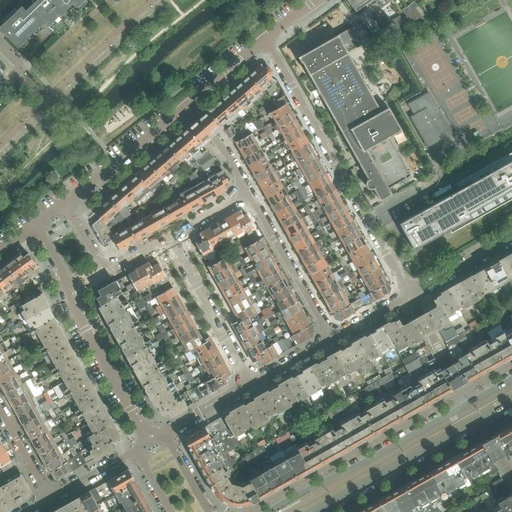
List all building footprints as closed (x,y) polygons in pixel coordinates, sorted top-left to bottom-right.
[(48,27),(69,6),(72,3),(69,0),(36,0),(29,7),(44,22),(48,27)] [(367,9),(360,0),(346,0),(355,11),(355,12),(358,16),(367,9)] [(376,3),(374,0),(360,0),(367,9),(376,3)] [(30,35),(40,26),(44,22),(29,7),(26,10),(22,6),(0,26),(0,29),(18,47),(30,35)] [(401,130),(388,107),(381,112),(347,52),(361,45),(351,27),(321,44),(322,46),(300,58),(368,180),(367,181),(366,185),(368,188),(372,189),(373,189),(380,201),(392,194),(388,188),(411,176),(389,137),(401,130)] [(275,82),(269,75),(271,74),(272,71),(269,68),(266,68),(264,69),(261,65),(249,76),(262,91),(267,87),(268,88),(275,82)] [(262,91),(249,76),(240,83),(246,90),(245,91),(248,96),(247,97),(251,103),(259,96),(258,95),(262,91)] [(248,96),(245,91),(246,90),(240,83),(228,93),(242,109),(246,104),(247,106),(251,103),(247,97),(248,96)] [(451,133),(442,117),(439,112),(428,92),(426,94),(408,104),(414,115),(411,117),(427,147),(451,133)] [(242,109),(228,93),(220,101),(226,108),(223,110),(227,114),(226,116),(230,121),(237,115),(241,119),(246,115),(241,109),(242,109)] [(277,110),(286,104),(289,102),(286,96),(275,101),(274,100),(270,102),(277,110)] [(226,116),(227,114),(223,110),(226,108),(220,101),(198,120),(212,136),(222,128),(221,127),(225,124),(226,125),(230,121),(226,116)] [(274,121),(290,112),(286,104),(277,110),(268,114),(270,118),(272,117),(274,121)] [(277,130),(294,120),(290,112),(274,121),(277,125),(275,126),(277,130)] [(202,145),(212,136),(198,120),(179,136),(185,143),(184,145),(185,145),(189,150),(187,151),(192,156),(196,161),(201,166),(213,158),(209,153),(204,156),(199,151),(199,150),(198,148),(202,145)] [(257,130),(250,120),(243,126),(246,130),(242,132),(246,137),(251,134),(257,130)] [(259,120),(254,124),(258,130),(263,127),(259,120)] [(283,136),(299,127),(294,120),(277,130),(279,134),(281,133),(283,136)] [(234,131),(230,127),(225,131),(230,138),(241,130),(239,128),(234,131)] [(285,145),(303,135),(299,127),(283,136),(285,140),(283,141),(285,145)] [(246,137),(242,132),(241,130),(230,138),(235,143),(236,142),(246,137)] [(241,150),(258,140),(256,136),(253,138),(251,134),(246,137),(236,142),(241,150)] [(292,152),(308,143),(303,135),(285,145),(288,150),(290,148),(292,152)] [(189,150),(185,145),(184,145),(185,143),(179,136),(168,146),(182,162),(187,158),(188,160),(192,156),(187,151),(189,150)] [(260,145),(258,140),(241,150),(245,158),(261,149),(259,146),(260,145)] [(297,160),(312,151),(308,143),(292,152),(294,156),(290,159),(293,162),(297,160)] [(182,162),(168,146),(159,154),(166,161),(164,162),(169,167),(167,169),(172,174),(179,168),(177,166),(182,162)] [(249,166),(267,156),(265,152),(263,153),(261,149),(245,158),(249,166)] [(459,154),(456,149),(446,154),(449,159),(459,154)] [(301,168),(317,159),(312,151),(297,160),(301,168)] [(424,210),(399,224),(414,250),(449,230),(451,233),(502,205),(511,199),(511,152),(453,185),(457,191),(424,210)] [(169,167),(164,162),(166,161),(159,154),(148,163),(162,179),(167,175),(169,177),(172,174),(167,169),(169,167)] [(269,160),(267,156),(249,166),(254,174),(269,165),(267,162),(269,160)] [(209,168),(217,162),(213,158),(201,166),(203,171),(205,171),(209,168)] [(305,176),(321,167),(317,159),(301,168),(297,170),(296,171),(300,179),(305,176)] [(201,166),(196,161),(192,164),(197,169),(201,166)] [(162,179),(148,163),(136,174),(147,187),(151,192),(159,185),(158,183),(162,179)] [(258,182),(278,171),(275,167),(272,169),(269,165),(254,174),(258,182)] [(310,183),(325,174),(321,167),(305,176),(310,183)] [(223,184),(228,181),(223,171),(208,179),(217,195),(226,189),(223,184)] [(282,179),(278,171),(258,182),(263,189),(278,181),(282,179)] [(182,179),(177,172),(173,175),(179,181),(182,179)] [(195,172),(188,176),(191,182),(198,178),(195,172)] [(147,187),(136,174),(129,180),(130,181),(123,187),(133,199),(137,196),(138,197),(142,194),(141,192),(147,187)] [(314,191),(330,182),(325,174),(310,183),(314,191)] [(217,195),(208,179),(194,187),(203,202),(217,195)] [(267,197),(282,189),(286,187),(283,182),(280,184),(278,181),(263,189),(267,197)] [(318,199),(334,190),(330,182),(314,191),(318,199)] [(129,202),(133,199),(123,187),(109,200),(121,213),(125,218),(131,214),(124,206),(125,206),(126,207),(130,203),(129,202)] [(203,202),(194,187),(179,195),(180,197),(188,211),(203,202)] [(271,205),(287,196),(285,193),(289,191),(286,187),(282,189),(267,197),(271,205)] [(308,195),(303,187),(299,190),(303,198),(308,195)] [(323,207),(339,198),(334,190),(318,199),(323,207)] [(276,213),(292,204),(287,196),(271,205),(276,213)] [(188,211),(180,197),(163,207),(171,220),(188,211)] [(327,214),(343,205),(339,198),(323,207),(327,214)] [(125,218),(121,213),(109,200),(93,213),(94,214),(95,213),(100,219),(109,229),(113,227),(117,224),(125,219),(125,218)] [(280,220),(296,212),(292,204),(276,213),(280,220)] [(311,213),(307,206),(307,205),(303,208),(308,215),(311,213)] [(331,222),(347,213),(343,205),(327,214),(331,222)] [(171,220),(163,207),(146,217),(153,230),(171,220)] [(254,227),(247,214),(243,216),(240,211),(234,215),(243,231),(244,232),(250,229),(254,227)] [(320,219),(315,211),(311,213),(312,214),(314,217),(316,221),(320,219)] [(284,228),(304,217),(302,213),(298,215),(296,212),(280,220),(284,228)] [(336,230),(352,221),(347,213),(331,222),(336,230)] [(243,231),(234,215),(226,219),(235,235),(243,231)] [(153,230),(146,217),(129,227),(129,228),(136,240),(153,230)] [(304,228),(305,227),(303,224),(307,222),(304,217),(284,228),(289,236),(304,227),(304,228)] [(109,229),(100,219),(92,225),(98,235),(109,229)] [(235,235),(226,219),(218,224),(227,239),(235,235)] [(325,226),(321,219),(320,219),(316,221),(321,229),(324,227),(325,226)] [(340,237),(356,229),(352,221),(336,230),(340,237)] [(227,239),(218,224),(210,228),(219,244),(222,248),(226,246),(224,241),(227,239)] [(293,243),(308,235),(308,236),(310,235),(305,227),(304,228),(304,227),(289,236),(293,243)] [(136,240),(129,228),(121,233),(121,231),(116,233),(116,234),(113,236),(109,229),(98,235),(103,245),(114,239),(119,249),(118,249),(119,250),(136,240)] [(219,244),(210,228),(203,232),(212,248),(219,244)] [(298,251),(312,243),(313,243),(314,243),(312,239),(318,235),(318,236),(323,233),(321,229),(310,235),(308,236),(308,235),(293,243),(298,251)] [(345,245),(360,237),(356,229),(340,237),(345,245)] [(212,248),(203,232),(200,234),(202,239),(196,243),(202,255),(213,249),(212,248)] [(251,245),(259,240),(258,238),(256,239),(255,236),(248,240),(251,245)] [(349,253),(365,244),(360,237),(345,245),(349,253)] [(251,245),(248,240),(247,239),(245,240),(240,242),(244,248),(245,248),(251,245)] [(259,240),(251,245),(245,248),(249,256),(266,247),(261,239),(259,240)] [(302,259),(317,250),(317,251),(323,248),(319,241),(314,243),(313,243),(312,243),(298,251),(302,259)] [(353,261),(369,252),(365,244),(349,253),(353,261)] [(270,256),(266,247),(249,256),(244,259),(246,263),(252,260),(254,264),(270,256)] [(306,267),(323,258),(327,256),(323,248),(317,251),(317,250),(302,259),(306,267)] [(358,269),(374,260),(369,252),(353,261),(355,264),(358,269)] [(38,267),(29,254),(24,257),(21,253),(14,258),(27,275),(30,278),(34,276),(36,279),(39,277),(34,270),(38,267)] [(511,253),(498,261),(509,280),(511,284),(511,283),(511,253)] [(259,273),(275,264),(270,256),(254,264),(256,268),(247,273),(249,276),(252,274),(258,271),(259,273)] [(209,267),(219,261),(217,257),(216,257),(217,258),(207,263),(209,267)] [(230,266),(226,258),(225,257),(219,261),(209,267),(213,275),(230,266)] [(27,275),(14,258),(6,264),(20,283),(25,280),(25,278),(24,277),(27,275)] [(311,275),(327,266),(331,264),(329,260),(325,262),(323,258),(306,267),(311,275)] [(347,265),(342,258),(341,258),(338,260),(343,268),(346,266),(347,265)] [(362,276),(378,268),(374,260),(358,269),(362,276)] [(482,295),(509,280),(498,261),(472,276),(482,295)] [(148,275),(149,270),(152,268),(149,263),(136,270),(144,285),(151,281),(148,275)] [(20,283),(6,264),(0,268),(0,276),(9,288),(13,286),(14,287),(16,287),(16,286),(20,283)] [(168,281),(159,264),(152,268),(149,270),(148,275),(151,281),(153,283),(156,288),(168,281)] [(263,279),(279,270),(275,264),(259,273),(263,279)] [(234,274),(230,266),(213,275),(218,283),(234,274)] [(315,283),(332,274),(327,266),(311,275),(315,283)] [(367,285),(383,276),(378,268),(362,276),(365,281),(362,283),(364,286),(367,285)] [(144,285),(136,270),(128,275),(134,286),(136,290),(144,285)] [(267,287),(283,278),(279,270),(263,279),(265,284),(256,290),(258,293),(267,287)] [(320,290),(339,280),(347,275),(345,272),(337,277),(335,272),(332,274),(315,283),(320,290)] [(356,280),(352,272),(347,275),(351,283),(356,280)] [(222,291),(239,282),(234,274),(218,283),(222,291)] [(9,288),(0,276),(0,295),(1,297),(2,299),(7,295),(4,292),(9,288)] [(372,292),(387,284),(383,276),(367,285),(371,292),(372,292)] [(482,295),(472,276),(448,290),(459,308),(463,306),(464,308),(466,312),(473,307),(471,304),(480,299),(479,297),(482,295)] [(272,295),(288,286),(283,278),(267,287),(272,295)] [(324,298),(340,289),(338,285),(342,284),(339,280),(320,290),(324,298)] [(99,306),(122,293),(120,290),(121,289),(117,281),(101,290),(100,292),(102,296),(98,298),(99,300),(96,301),(99,306)] [(227,299),(243,290),(239,282),(222,291),(227,299)] [(364,307),(386,294),(388,293),(390,288),(387,284),(372,292),(371,292),(370,292),(371,293),(370,293),(372,297),(362,303),(364,307)] [(276,303),(292,294),(288,286),(272,295),(272,296),(267,298),(272,306),(276,303)] [(43,293),(41,288),(41,287),(34,289),(36,293),(37,297),(43,293)] [(160,304),(177,295),(172,287),(159,295),(156,296),(160,304)] [(329,306),(355,291),(355,290),(348,294),(344,287),(340,289),(324,298),(329,306)] [(231,307),(247,297),(243,290),(227,299),(231,307)] [(451,324),(448,317),(456,313),(455,310),(459,308),(448,290),(442,293),(442,295),(434,299),(433,300),(437,307),(428,312),(438,329),(445,342),(461,334),(463,333),(461,329),(455,332),(451,324)] [(333,314),(350,305),(345,298),(356,292),(355,291),(329,306),(333,314)] [(139,297),(137,292),(131,295),(134,300),(139,297)] [(51,313),(47,305),(44,297),(43,293),(37,297),(32,299),(25,304),(21,306),(17,308),(19,314),(22,312),(26,319),(15,325),(16,328),(24,324),(26,327),(32,324),(35,329),(54,319),(51,313)] [(105,316),(128,303),(125,299),(125,300),(122,293),(99,306),(105,316)] [(281,311),(296,302),(292,294),(276,303),(281,311)] [(165,312),(181,303),(177,295),(160,304),(161,305),(155,308),(160,315),(165,313),(165,312)] [(235,314),(252,305),(255,303),(251,296),(248,298),(247,297),(231,307),(235,314)] [(364,307),(362,303),(360,299),(356,301),(350,305),(333,314),(336,319),(340,320),(343,319),(364,307)] [(502,300),(489,307),(492,311),(493,314),(506,307),(503,302),(502,300)] [(145,307),(142,301),(136,304),(139,310),(145,307)] [(153,309),(149,301),(144,304),(149,312),(153,309)] [(17,308),(21,306),(18,302),(14,304),(9,309),(11,312),(17,308)] [(285,319),(301,310),(296,302),(281,311),(275,314),(280,322),(285,319)] [(134,314),(128,303),(105,316),(111,327),(130,316),(134,314)] [(169,320),(185,311),(181,303),(165,312),(165,313),(169,320)] [(257,314),(252,305),(235,314),(239,320),(243,321),(253,316),(257,314)] [(289,326),(305,317),(301,310),(285,319),(289,326)] [(174,328),(190,319),(185,311),(169,320),(174,328)] [(430,334),(438,329),(428,312),(421,316),(403,326),(402,326),(399,320),(398,319),(390,324),(389,323),(383,326),(393,345),(398,342),(400,345),(406,341),(410,346),(414,344),(422,338),(430,334)] [(128,330),(139,323),(137,320),(134,322),(132,320),(130,316),(111,327),(116,336),(124,332),(124,333),(126,333),(129,331),(128,330)] [(238,334),(257,323),(253,316),(243,321),(239,320),(232,324),(238,334)] [(294,334),(310,326),(305,317),(289,326),(294,334)] [(161,325),(157,318),(153,320),(157,327),(161,325)] [(271,326),(270,323),(267,318),(264,320),(266,323),(262,325),(264,329),(271,326)] [(42,353),(66,340),(54,319),(35,329),(30,332),(32,336),(36,334),(39,337),(43,343),(44,347),(39,349),(42,353)] [(175,337),(194,326),(190,319),(174,328),(174,329),(171,330),(175,337)] [(142,328),(139,323),(128,330),(129,331),(126,333),(124,333),(124,332),(116,336),(122,347),(141,336),(139,331),(139,329),(142,328)] [(257,333),(263,330),(261,325),(259,326),(257,323),(238,334),(242,342),(257,333)] [(183,344),(199,335),(194,326),(175,337),(178,342),(181,341),(183,344)] [(311,336),(313,331),(310,326),(294,334),(293,335),(298,344),(309,338),(311,336)] [(390,350),(389,347),(393,345),(383,326),(376,330),(377,331),(373,334),(365,338),(364,337),(358,340),(369,359),(373,356),(375,361),(383,357),(381,355),(390,350)] [(503,361),(511,356),(511,329),(505,333),(504,332),(496,336),(495,336),(491,338),(492,342),(503,361)] [(503,361),(492,342),(491,338),(487,332),(475,339),(478,346),(466,353),(479,375),(503,361)] [(246,349),(261,341),(257,333),(242,342),(246,349)] [(202,344),(202,341),(199,335),(183,344),(180,346),(184,354),(187,352),(191,350),(202,344)] [(139,350),(151,344),(149,340),(146,342),(144,340),(141,336),(122,347),(127,357),(135,352),(136,353),(137,354),(141,352),(139,350)] [(196,358),(215,347),(209,337),(202,341),(202,344),(191,350),(196,358)] [(23,343),(20,338),(14,342),(17,346),(23,343)] [(292,347),(287,338),(283,340),(288,350),(292,347)] [(288,350),(283,340),(282,339),(279,340),(280,341),(276,343),(282,353),(288,350)] [(78,361),(72,350),(66,340),(42,353),(44,357),(48,355),(51,357),(55,364),(56,368),(51,370),(53,374),(78,361)] [(364,361),(369,359),(358,340),(352,343),(353,345),(341,352),(340,350),(334,354),(344,372),(349,370),(350,372),(358,368),(360,372),(368,367),(364,361)] [(174,349),(170,341),(166,343),(166,344),(169,348),(170,351),(174,349)] [(260,353),(264,351),(263,349),(270,345),(269,342),(265,344),(264,345),(261,341),(246,349),(253,362),(260,358),(262,357),(260,353)] [(154,348),(151,344),(139,350),(141,352),(137,354),(136,353),(135,352),(127,357),(133,367),(152,356),(150,352),(151,349),(154,348)] [(278,355),(272,344),(270,345),(263,349),(264,351),(260,353),(262,357),(260,358),(263,364),(278,355)] [(425,355),(430,352),(427,346),(414,353),(417,359),(425,355)] [(179,357),(177,352),(179,351),(177,347),(174,349),(170,351),(174,358),(175,360),(179,357)] [(200,366),(219,355),(215,347),(196,358),(200,366)] [(29,360),(23,349),(19,352),(20,353),(25,363),(29,360)] [(479,375),(466,353),(462,355),(459,349),(451,353),(456,362),(449,366),(441,371),(452,390),(459,385),(467,381),(467,382),(479,375)] [(404,365),(417,359),(414,353),(413,354),(411,355),(402,360),(404,365)] [(340,375),(344,372),(334,354),(328,357),(329,359),(317,365),(316,364),(310,367),(320,386),(324,384),(326,386),(341,377),(340,375)] [(202,375),(208,372),(224,363),(219,355),(200,366),(198,367),(202,375)] [(452,390),(441,371),(434,359),(429,362),(425,355),(417,359),(419,363),(407,370),(408,373),(415,385),(426,405),(452,390)] [(151,370),(162,364),(160,361),(157,363),(155,361),(152,356),(133,367),(139,377),(147,373),(146,372),(146,371),(150,369),(151,370)] [(407,370),(419,363),(417,359),(404,365),(407,370)] [(0,374),(12,368),(8,360),(0,364),(0,374)] [(90,381),(84,371),(78,361),(53,374),(56,378),(59,376),(63,378),(65,381),(59,385),(53,388),(59,399),(65,395),(90,381)] [(29,370),(25,363),(25,362),(21,364),(21,365),(25,372),(29,370)] [(231,375),(224,363),(208,372),(209,374),(207,375),(210,380),(215,377),(216,379),(222,376),(224,379),(231,375)] [(165,369),(162,364),(151,370),(150,369),(146,371),(146,372),(147,373),(139,377),(145,388),(164,377),(162,373),(162,371),(165,369)] [(399,368),(396,364),(390,367),(392,372),(399,368)] [(189,372),(185,365),(180,368),(184,375),(189,372)] [(316,388),(320,386),(310,367),(303,371),(304,372),(292,379),(291,378),(285,381),(296,400),(300,397),(302,400),(317,391),(316,388)] [(392,372),(390,367),(383,371),(386,376),(392,372)] [(0,383),(1,384),(16,376),(12,368),(0,374),(0,383)] [(193,379),(190,372),(184,375),(188,382),(193,379)] [(368,386),(378,380),(381,379),(379,375),(366,382),(368,386)] [(5,392),(21,384),(16,376),(1,384),(5,392)] [(227,384),(224,379),(222,376),(216,379),(215,377),(210,380),(207,382),(204,383),(207,388),(200,392),(199,391),(197,387),(192,389),(198,400),(227,384)] [(162,391),(174,385),(172,382),(169,383),(167,381),(164,377),(145,388),(151,398),(158,393),(158,392),(158,391),(162,389),(162,391)] [(368,393),(381,385),(378,380),(368,386),(365,388),(368,393)] [(101,402),(95,392),(90,381),(65,395),(68,399),(71,397),(75,399),(77,402),(79,406),(79,409),(75,412),(77,415),(101,402)] [(295,408),(292,402),(296,400),(285,381),(279,385),(280,386),(274,389),(268,393),(267,391),(261,395),(271,414),(276,411),(277,413),(279,417),(284,414),(287,419),(290,418),(293,423),(296,421),(293,416),(292,416),(289,411),(295,408)] [(9,400),(25,392),(30,389),(26,382),(21,384),(5,392),(9,400)] [(156,408),(179,395),(178,392),(174,385),(162,391),(162,389),(158,391),(158,392),(158,393),(151,398),(156,408)] [(426,405),(415,385),(411,388),(409,385),(392,395),(393,398),(389,400),(400,420),(426,405)] [(353,394),(349,387),(340,393),(342,396),(344,399),(353,394)] [(198,400),(192,389),(192,388),(187,391),(194,403),(198,400)] [(14,408),(29,399),(30,400),(34,397),(30,389),(25,392),(9,400),(14,408)] [(332,407),(344,399),(342,396),(332,401),(325,390),(323,391),(332,407)] [(53,402),(47,391),(43,394),(45,399),(47,401),(49,405),(53,402)] [(188,406),(188,405),(190,403),(188,400),(186,401),(184,398),(181,400),(179,396),(179,395),(156,408),(159,413),(162,412),(163,413),(169,410),(170,414),(173,414),(188,406)] [(269,418),(267,416),(271,414),(261,395),(255,398),(256,400),(244,407),(243,405),(237,409),(247,427),(252,425),(255,430),(260,427),(263,432),(268,430),(265,424),(270,421),(269,418)] [(18,416),(34,407),(34,408),(41,404),(47,401),(45,399),(40,401),(38,403),(34,397),(30,400),(29,399),(14,408),(18,416)] [(400,420),(389,400),(385,402),(384,400),(366,409),(368,412),(363,415),(375,434),(400,420)] [(51,409),(49,405),(47,401),(41,404),(46,411),(48,411),(51,409)] [(89,436),(113,423),(101,402),(77,415),(80,419),(83,418),(87,420),(90,426),(91,430),(87,433),(89,436)] [(375,434),(363,415),(358,405),(345,412),(349,418),(348,419),(339,403),(327,410),(336,426),(338,429),(349,449),(375,434)] [(23,424),(38,415),(34,408),(34,407),(18,416),(23,424)] [(247,427),(237,409),(230,412),(231,413),(225,417),(231,428),(236,437),(239,435),(241,438),(245,435),(243,433),(244,432),(243,430),(247,427)] [(27,432),(43,423),(38,415),(23,424),(27,432)] [(240,445),(235,437),(236,437),(231,428),(225,417),(224,416),(184,438),(201,467),(220,457),(225,454),(235,448),(240,445)] [(74,426),(71,420),(64,424),(67,429),(74,426)] [(31,439),(47,431),(43,423),(27,432),(31,439)] [(83,465),(116,447),(116,446),(115,446),(112,441),(119,438),(120,434),(113,423),(89,436),(93,444),(92,444),(94,447),(90,449),(93,454),(84,459),(80,452),(77,454),(78,455),(83,465)] [(64,432),(60,425),(60,424),(56,426),(60,435),(64,432)] [(511,436),(507,428),(497,434),(497,435),(489,439),(482,443),(493,462),(500,458),(508,454),(511,460),(511,436)] [(349,449),(338,429),(333,431),(332,429),(315,438),(317,441),(312,443),(323,463),(349,449)] [(36,448),(51,439),(47,431),(31,439),(36,448)] [(69,440),(66,435),(64,432),(60,435),(65,442),(69,440)] [(40,456),(56,447),(51,439),(36,448),(40,456)] [(73,448),(69,440),(65,442),(69,450),(73,448)] [(297,478),(323,463),(312,443),(308,446),(307,443),(297,449),(290,453),(291,455),(287,458),(285,454),(284,455),(297,478)] [(497,470),(493,462),(482,443),(456,457),(467,477),(471,474),(473,477),(487,469),(490,476),(497,472),(497,471),(497,470)] [(240,445),(235,448),(237,451),(241,457),(245,455),(243,451),(240,445)] [(256,450),(251,452),(251,453),(254,459),(255,460),(266,453),(262,446),(259,448),(256,450)] [(45,464),(60,455),(56,447),(40,456),(45,464)] [(78,455),(77,454),(73,448),(69,450),(74,458),(78,455)] [(0,466),(11,460),(6,452),(0,454),(0,466)] [(252,503),(273,492),(260,469),(255,460),(254,459),(251,453),(245,456),(249,463),(247,464),(248,476),(251,480),(249,481),(251,485),(245,488),(238,485),(233,505),(234,505),(238,506),(243,505),(247,504),(252,502),(252,503)] [(297,478),(284,455),(272,462),(266,453),(255,460),(260,469),(273,492),(297,478)] [(227,477),(230,475),(230,474),(233,469),(225,454),(220,457),(201,467),(215,492),(218,496),(221,499),(225,502),(229,504),(233,505),(238,485),(231,483),(227,477)] [(65,463),(65,462),(60,455),(45,464),(49,471),(51,471),(65,463)] [(78,455),(74,458),(72,459),(76,466),(74,468),(75,470),(83,465),(78,455)] [(463,479),(467,477),(456,457),(430,472),(441,491),(445,489),(446,491),(464,481),(463,479)] [(0,473),(16,465),(12,459),(11,460),(0,466),(0,473)] [(73,471),(67,461),(65,462),(65,463),(51,471),(55,479),(57,479),(60,478),(73,471)] [(143,495),(136,483),(128,469),(108,481),(113,491),(107,494),(110,498),(118,493),(124,505),(143,495)] [(441,501),(438,496),(437,494),(441,491),(430,472),(404,486),(418,511),(434,511),(435,511),(433,508),(429,501),(432,506),(441,501)] [(22,498),(29,495),(30,491),(21,475),(0,485),(0,493),(8,508),(20,501),(23,499),(22,498)] [(494,488),(504,482),(501,478),(492,483),(494,488),(494,487),(494,488)] [(418,511),(404,486),(378,501),(384,511),(418,511)] [(102,499),(95,488),(89,492),(96,503),(102,499)] [(481,500),(491,495),(491,498),(494,504),(498,502),(496,500),(490,490),(479,496),(481,500)] [(101,511),(96,503),(89,492),(73,501),(78,511),(101,511)] [(511,511),(511,494),(511,495),(499,501),(498,502),(494,504),(498,509),(501,507),(504,511),(511,511)] [(152,511),(143,495),(124,505),(128,511),(152,511)] [(78,511),(73,501),(53,511),(78,511)] [(384,511),(378,501),(358,511),(384,511)]
